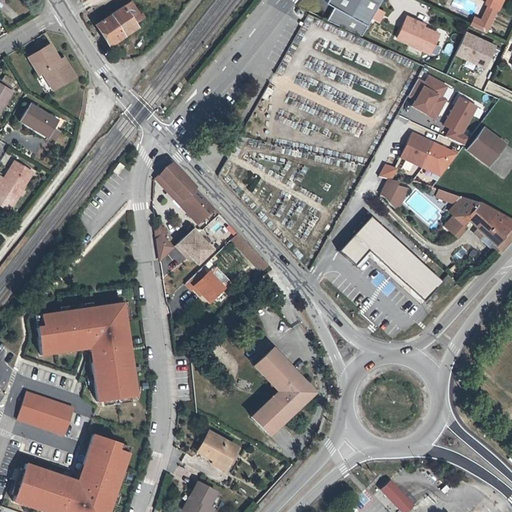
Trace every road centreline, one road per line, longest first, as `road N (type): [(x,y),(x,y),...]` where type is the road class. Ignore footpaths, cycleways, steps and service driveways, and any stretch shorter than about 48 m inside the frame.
road 1 (residential): [(165,139),(138,182),(163,404),(161,439),(137,511)]
road 2 (tertiary): [(165,139),(319,308)]
road 3 (unclassified): [(165,139),(285,0)]
road 4 (tertiary): [(60,8),(95,65),(165,139)]
road 5 (primary): [(511,256),(400,355)]
road 6 (primary): [(439,389),(449,348),(511,270)]
road 7 (primary): [(345,415),(274,511)]
